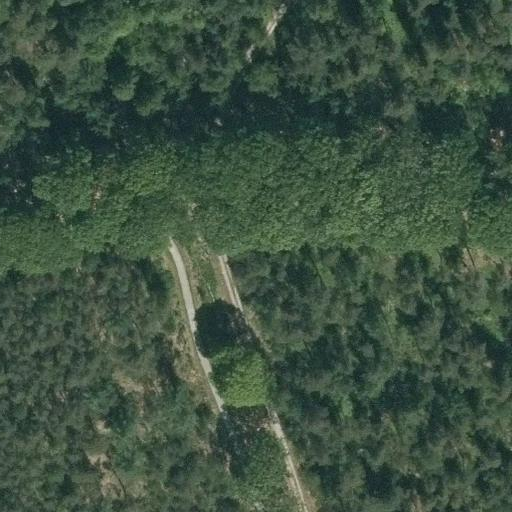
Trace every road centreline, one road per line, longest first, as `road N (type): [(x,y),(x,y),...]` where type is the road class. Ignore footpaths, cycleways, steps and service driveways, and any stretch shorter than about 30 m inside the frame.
road 1 (track): [(304,511),(202,189),(198,151)]
road 2 (track): [(511,169),(198,151)]
road 3 (track): [(198,151),(0,185)]
road 4 (track): [(198,151),(289,0)]
